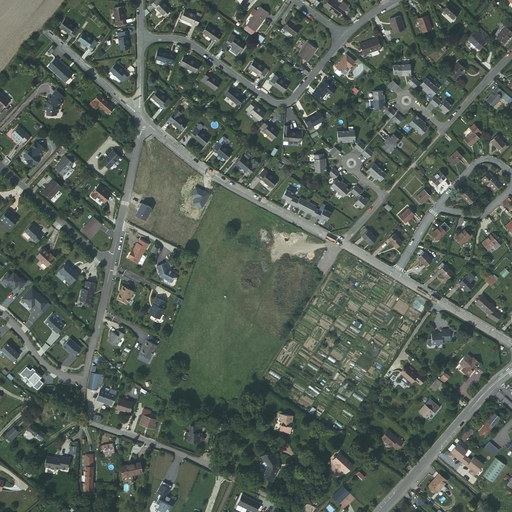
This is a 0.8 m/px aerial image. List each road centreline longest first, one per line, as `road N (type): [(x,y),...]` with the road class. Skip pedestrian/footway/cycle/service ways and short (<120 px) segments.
road 1 (track): [(212,469),(341,244)]
road 2 (residential): [(341,38),(279,103),(190,43),(141,38)]
road 3 (residential): [(297,511),(194,460),(82,419)]
road 4 (residential): [(341,244),(215,177),(146,122)]
road 5 (tertiary): [(511,368),(378,511)]
road 6 (residential): [(111,262),(0,166)]
road 7 (residential): [(111,262),(146,122)]
road 8 (residential): [(511,53),(443,128),(412,103)]
road 9 (residential): [(511,344),(394,274)]
road 10 (residential): [(138,109),(45,32)]
